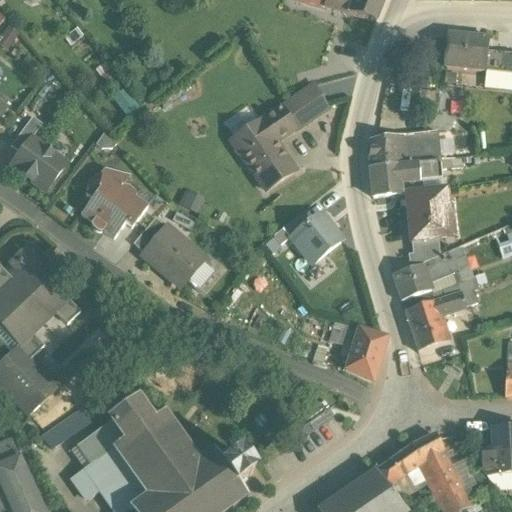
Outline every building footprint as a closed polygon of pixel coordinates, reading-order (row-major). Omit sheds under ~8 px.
[(353,3),(343,0),(326,0),(323,8),(348,16),(353,3)] [(384,0),(353,0),(353,3),(348,16),(376,25),(384,0)] [(488,42),(449,38),(448,71),(487,76),(488,56),(488,42)] [(511,57),(488,56),(487,76),(511,77),(511,57)] [(314,89),(279,113),(293,134),(326,111),(314,89)] [(120,97),(105,109),(118,126),(133,114),(120,97)] [(261,126),(234,144),(243,156),(269,138),(275,146),(293,134),(279,113),(261,126)] [(253,115),(227,133),(234,144),(261,126),(253,115)] [(32,121),(10,150),(20,157),(31,141),(32,141),(42,128),(32,121)] [(435,137),(397,141),(400,169),(439,164),(435,137)] [(269,138),(243,156),(267,192),(294,173),(275,146),(269,138)] [(32,141),(31,141),(20,157),(10,170),(45,195),(66,167),(32,141)] [(397,141),(369,144),(368,160),(369,172),(400,169),(397,141)] [(439,164),(400,169),(401,186),(441,182),(439,164)] [(400,169),(369,172),(373,201),(401,197),(401,186),(400,169)] [(105,173),(102,176),(121,191),(123,189),(130,179),(105,173)] [(121,191),(102,176),(99,181),(96,179),(92,181),(89,184),(87,188),(86,192),(89,194),(86,198),(92,203),(81,218),(93,227),(91,229),(92,231),(94,233),(95,234),(97,236),(101,236),(102,234),(114,243),(125,227),(132,232),(148,210),(136,201),(137,200),(136,196),(133,193),(130,190),(126,189),(123,189),(121,191)] [(444,194),(406,198),(411,244),(438,241),(449,240),(444,194)] [(190,195),(182,211),(196,218),(204,203),(190,195)] [(303,217),(275,238),(282,247),(291,240),(309,225),(303,217)] [(320,218),(291,240),(313,269),(342,247),(320,218)] [(155,221),(133,247),(144,257),(166,230),(155,221)] [(205,263),(166,230),(144,257),(143,258),(181,291),(205,263)] [(504,259),(511,258),(511,233),(502,234),(504,259)] [(438,241),(411,244),(412,257),(440,254),(438,241)] [(25,252),(9,266),(17,275),(9,282),(0,272),(0,331),(18,351),(19,350),(32,363),(44,351),(32,338),(54,316),(67,329),(80,317),(46,281),(50,278),(25,252)] [(412,257),(407,258),(409,272),(441,259),(440,254),(412,257)] [(445,259),(422,269),(428,285),(452,275),(445,259)] [(422,269),(392,279),(401,306),(431,295),(428,285),(422,269)] [(456,287),(444,291),(447,301),(459,297),(456,287)] [(447,301),(433,305),(438,319),(466,310),(461,296),(459,297),(447,301)] [(433,305),(420,310),(424,323),(438,319),(433,305)] [(420,310),(405,315),(409,328),(424,323),(420,310)] [(424,323),(409,328),(418,355),(447,345),(438,319),(424,323)] [(511,336),(510,330),(500,333),(502,342),(511,339),(511,336)] [(18,351),(0,331),(0,344),(12,357),(18,351)] [(385,341),(359,333),(357,338),(345,373),(371,386),(385,341)] [(330,353),(321,349),(317,358),(327,362),(330,353)] [(12,357),(0,368),(0,390),(29,421),(59,392),(32,363),(19,350),(18,351),(12,357)] [(200,468),(165,419),(156,426),(139,403),(111,422),(113,425),(79,448),(92,467),(93,468),(116,452),(150,500),(133,511),(229,511),(245,501),(236,488),(254,475),(242,456),(223,470),(214,458),(200,468)] [(331,421),(298,444),(307,457),(341,434),(331,421)] [(511,431),(496,433),(497,452),(498,452),(500,477),(511,476),(511,431)] [(457,478),(435,437),(411,449),(388,465),(398,479),(420,464),(435,492),(457,478)] [(42,511),(11,443),(0,447),(0,511),(6,511),(11,510),(11,511),(42,511)] [(150,500),(116,452),(93,468),(92,467),(74,480),(89,502),(102,493),(114,511),(133,511),(150,500)] [(497,452),(482,453),(483,466),(484,472),(488,478),(500,477),(498,452),(497,452)] [(388,465),(375,474),(386,488),(398,479),(388,465)] [(406,511),(403,508),(386,488),(375,474),(318,511),(406,511)] [(457,478),(435,492),(441,504),(467,509),(472,506),(457,478)]
